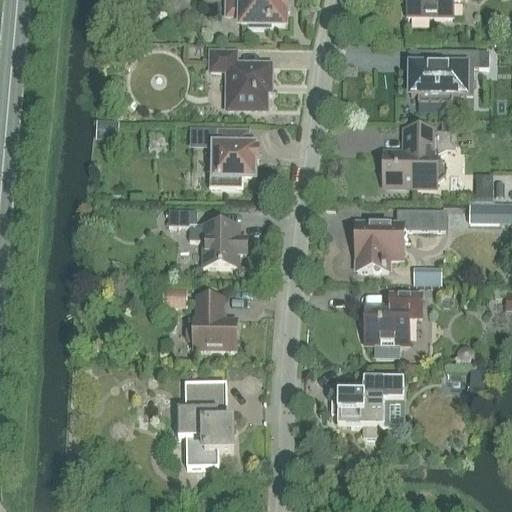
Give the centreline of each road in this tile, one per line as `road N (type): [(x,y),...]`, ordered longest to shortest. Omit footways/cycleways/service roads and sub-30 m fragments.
road 1 (residential): [(282,511),(298,244),(339,0)]
road 2 (tertiary): [(0,163),(12,0)]
